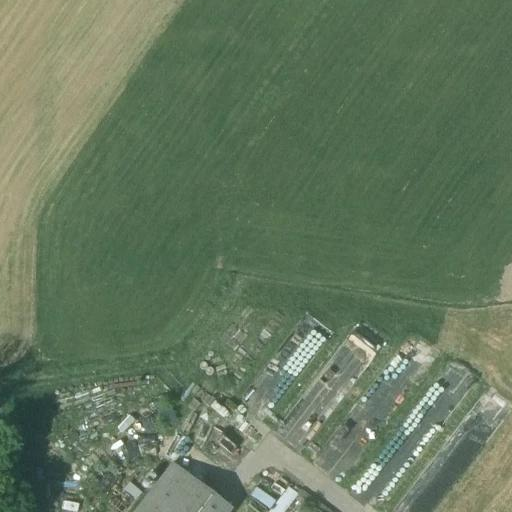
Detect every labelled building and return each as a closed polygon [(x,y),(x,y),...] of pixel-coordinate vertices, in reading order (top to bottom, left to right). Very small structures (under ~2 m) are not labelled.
[(315,317),(295,339),(311,353),(330,331),(315,317)] [(365,330),(347,356),(369,371),(387,345),(365,330)] [(415,353),(397,370),(413,387),(430,370),(415,353)] [(245,396),(252,402),(286,365),(279,359),(245,396)] [(145,511),(215,511),(220,507),(176,473),(145,511)] [(322,511),(317,510),(321,499),(297,489),(295,488),(281,502),(267,489),(260,486),(249,497),(265,503),(262,511),(322,511)] [(438,511),(451,498),(437,487),(416,511),(438,511)]
